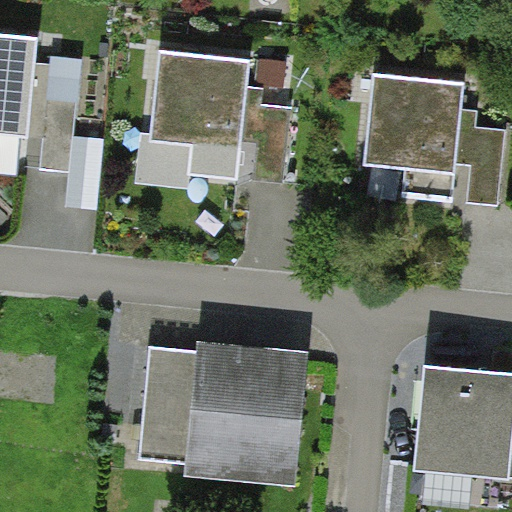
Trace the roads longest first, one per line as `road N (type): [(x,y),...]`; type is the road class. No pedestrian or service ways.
road 1 (residential): [(0,270),(378,305)]
road 2 (residential): [(378,305),(356,511)]
road 3 (residential): [(378,305),(511,316)]
